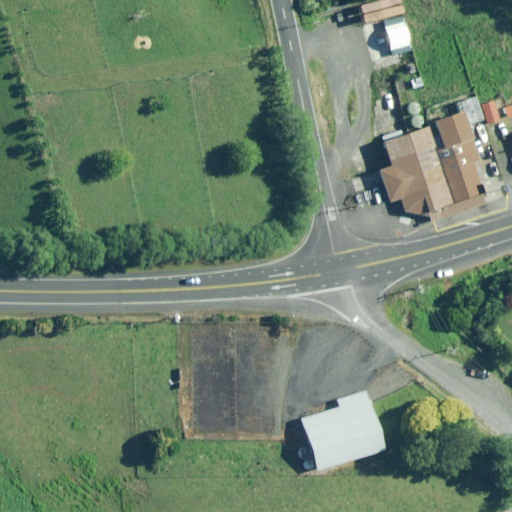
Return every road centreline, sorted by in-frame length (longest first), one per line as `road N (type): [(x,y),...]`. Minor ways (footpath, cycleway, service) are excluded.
road 1 (primary): [(0,288),(200,289),(344,272)]
road 2 (unclassified): [(285,0),(344,272)]
road 3 (unclassified): [(511,428),(369,314),(344,272)]
road 4 (primary): [(344,272),(511,231)]
